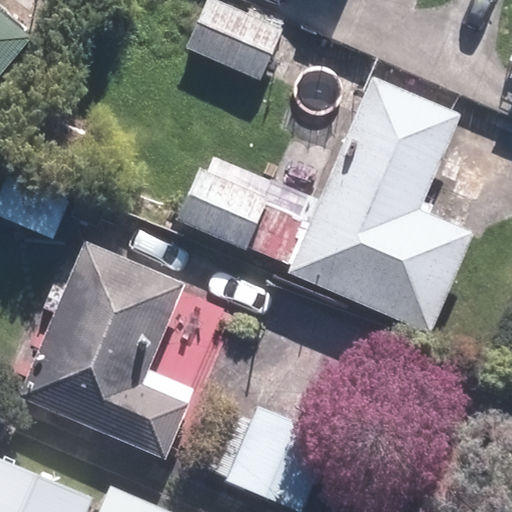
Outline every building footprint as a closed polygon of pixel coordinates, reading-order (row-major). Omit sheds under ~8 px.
[(215,0),(200,0),(181,46),(262,80),(285,29),(215,0)] [(0,94),(40,41),(0,10),(0,94)] [(475,114),(385,75),(300,270),(441,331),(485,230),(434,208),(475,114)] [(210,166),(187,219),(264,252),(287,200),(210,166)] [(190,282),(95,244),(31,400),(177,460),(203,398),(151,376),(190,282)] [(0,302),(0,303),(19,261),(0,252),(0,302)] [(262,406),(228,478),(297,510),(331,438),(262,406)] [(0,459),(0,511),(187,511),(116,481),(110,495),(105,505),(0,459)]
